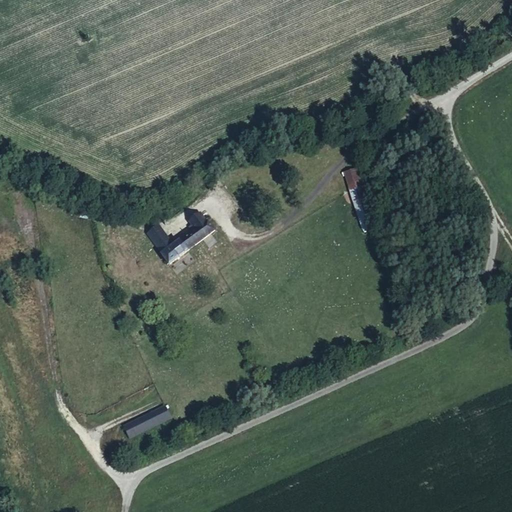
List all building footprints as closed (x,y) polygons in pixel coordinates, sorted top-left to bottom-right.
[(362,187),(357,169),(345,173),(350,191),(362,187)] [(358,202),(365,199),(362,187),(350,191),(354,203),(358,202)] [(363,230),(375,226),(365,199),(354,203),(363,230)] [(91,213),(83,210),(80,217),(88,220),(91,213)] [(170,265),(215,230),(209,222),(207,223),(201,215),(191,222),(193,226),(197,231),(194,233),(181,243),(180,242),(173,246),(170,242),(159,249),(163,254),(162,255),(170,265)] [(122,219),(114,218),(113,225),(121,226),(122,219)] [(170,242),(159,227),(148,235),(159,249),(170,242)] [(171,419),(165,407),(125,427),(130,439),(171,419)]
